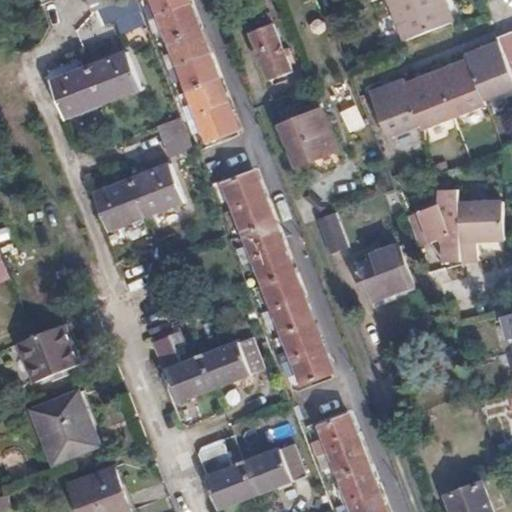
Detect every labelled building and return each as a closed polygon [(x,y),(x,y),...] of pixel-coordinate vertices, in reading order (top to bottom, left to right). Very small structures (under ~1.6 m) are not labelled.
[(105,25),(141,10),(137,0),(123,0),(110,5),(99,9),(105,25)] [(158,0),(163,12),(191,1),(190,0),(158,0)] [(375,0),(392,45),(441,27),(431,0),(375,0)] [(173,37),(201,26),(194,10),(191,1),(163,12),(173,37)] [(182,61),(210,50),(205,38),(201,26),(173,37),(182,61)] [(292,69),(275,26),(253,34),(258,46),(255,47),(262,64),(264,63),(270,77),(292,69)] [(511,31),(497,37),(499,41),(468,53),(470,58),(486,100),(511,90),(511,78),(511,75),(511,74),(511,31)] [(192,86),(219,75),(213,60),(210,50),(182,61),(192,86)] [(91,65),(106,102),(141,88),(127,52),(91,65)] [(470,58),(437,70),(455,117),(488,105),(486,100),(470,58)] [(68,116),(106,102),(91,65),(54,79),(68,116)] [(406,81),(422,123),(425,128),(455,117),(437,70),(406,81)] [(201,110),(229,100),(224,87),(219,75),(192,86),(201,110)] [(406,81),(404,76),(370,90),(386,137),(422,123),(406,81)] [(239,127),(229,100),(201,110),(212,137),(239,127)] [(340,147),(323,107),(282,124),(298,164),(340,147)] [(163,144),(189,135),(182,117),(157,125),(163,144)] [(135,177),(149,214),(186,200),(171,164),(135,177)] [(238,205),(265,195),(260,183),(255,170),(229,180),(238,205)] [(113,228),(149,214),(135,177),(98,191),(113,228)] [(439,245),(442,269),(461,264),(460,201),(460,188),(438,189),(433,204),(405,212),(416,242),(435,235),(439,245)] [(247,228),(274,219),(269,205),(265,195),(238,205),(247,228)] [(460,201),(461,264),(475,261),(475,236),(507,235),(505,200),(460,201)] [(317,219),(330,254),(351,247),(338,212),(317,219)] [(256,252),(283,242),(278,229),(274,219),(247,228),(256,252)] [(266,277),(292,267),(288,255),(283,242),(256,252),(266,277)] [(413,285),(398,244),(366,254),(368,260),(356,263),(369,299),(413,285)] [(0,276),(10,273),(0,248),(0,276)] [(85,283),(77,265),(51,277),(57,294),(85,283)] [(275,302),(301,292),(297,280),(292,267),(266,277),(275,302)] [(285,327),(311,317),(305,302),(301,292),(275,302),(285,327)] [(511,312),(500,315),(505,337),(511,335),(511,312)] [(296,355),(322,345),(316,331),(311,317),(285,327),(296,355)] [(80,361),(65,323),(22,340),(36,378),(80,361)] [(154,340),(166,369),(182,363),(170,334),(154,340)] [(239,342),(251,374),(263,369),(251,337),(239,342)] [(203,355),(216,388),(251,374),(239,342),(203,355)] [(331,371),(322,345),(296,355),(306,381),(331,371)] [(182,363),(166,369),(178,402),(216,388),(203,355),(182,363)] [(83,389),(30,409),(54,470),(106,450),(83,389)] [(321,424),(331,449),(358,438),(349,414),(321,424)] [(195,438),(210,475),(234,465),(220,428),(195,438)] [(341,474),(368,464),(358,438),(331,449),(341,474)] [(280,448),(293,480),(306,475),(293,443),(280,448)] [(244,461),(257,494),(293,480),(280,448),(244,461)] [(220,509),(257,494),(244,461),(234,465),(210,475),(207,477),(220,509)] [(350,499),(377,489),(368,464),(341,474),(350,499)] [(134,511),(117,469),(75,485),(85,511),(134,511)] [(493,511),(482,483),(450,495),(456,511),(493,511)] [(354,511),(386,511),(377,489),(350,499),(354,511)]
